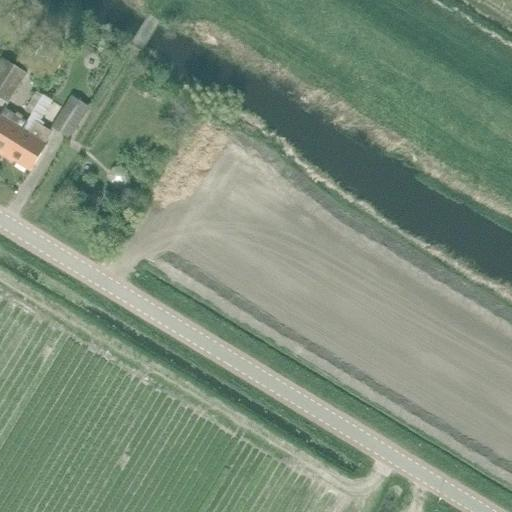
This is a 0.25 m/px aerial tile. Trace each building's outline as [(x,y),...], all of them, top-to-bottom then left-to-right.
[(40,57),(52,65),(62,51),(58,48),(63,41),(55,35),(40,57)] [(0,101),(7,105),(28,74),(2,58),(0,61),(0,101)] [(37,92),(26,111),(32,115),(44,97),(37,92)] [(89,107),(72,96),(52,128),(70,139),(89,107)] [(23,130),(24,130),(27,123),(5,109),(1,116),(0,115),(0,153),(6,157),(23,130)] [(6,157),(30,172),(48,145),(46,144),(52,133),(36,123),(30,133),(24,130),(23,130),(6,157)] [(136,163),(125,175),(137,186),(148,175),(136,163)]
